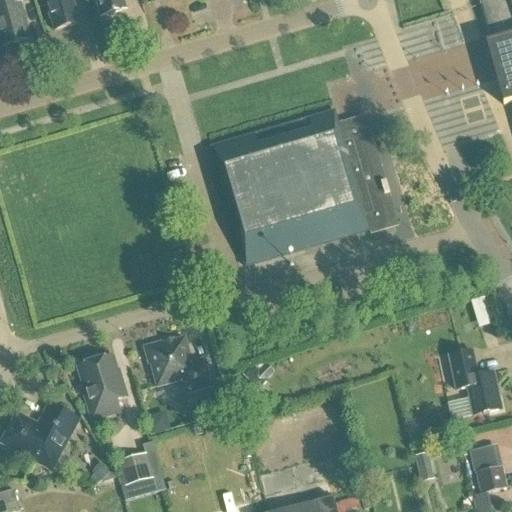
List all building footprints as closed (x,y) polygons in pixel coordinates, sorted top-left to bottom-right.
[(34,3),(33,0),(6,0),(7,1),(0,3),(0,43),(2,50),(31,42),(20,6),(34,3)] [(36,0),(37,0),(40,0),(43,8),(47,7),(55,34),(80,27),(72,0),(36,0)] [(95,0),(101,21),(127,14),(122,0),(95,0)] [(511,0),(476,0),(485,34),(487,39),(498,36),(501,46),(511,43),(511,0)] [(509,78),(492,83),(498,109),(505,107),(511,105),(511,43),(501,46),(509,78)] [(340,130),(335,113),(309,121),(314,137),(260,153),(255,137),(211,150),(216,167),(223,165),(248,251),(241,253),(246,270),(395,227),(378,170),(364,122),(340,130)] [(483,296),(469,299),(476,327),(490,323),(483,296)] [(186,398),(194,396),(213,390),(206,363),(192,367),(185,342),(161,349),(161,347),(144,352),(149,368),(151,368),(157,392),(182,385),(186,398)] [(457,394),(467,391),(473,419),(502,413),(494,376),(478,379),(473,354),(449,359),(457,394)] [(106,362),(103,360),(96,362),(94,366),(80,370),(92,411),(88,412),(92,425),(117,418),(113,406),(127,402),(122,385),(118,386),(111,361),(106,362)] [(247,381),(258,392),(275,375),(263,364),(247,381)] [(221,394),(202,400),(207,417),(226,412),(221,394)] [(78,425),(50,409),(38,431),(17,419),(2,447),(51,474),(78,425)] [(146,459),(118,467),(125,492),(153,485),(156,496),(166,493),(153,446),(143,449),(146,459)] [(428,455),(415,458),(421,485),(434,482),(428,455)] [(118,480),(101,465),(92,474),(103,484),(118,480)] [(499,470),(476,476),(481,498),(488,496),(508,491),(503,469),(499,470)] [(19,511),(14,494),(0,498),(0,511),(19,511)] [(481,498),(475,500),(477,511),(492,511),(488,496),(481,498)] [(336,511),(334,500),(289,511),(336,511)]
